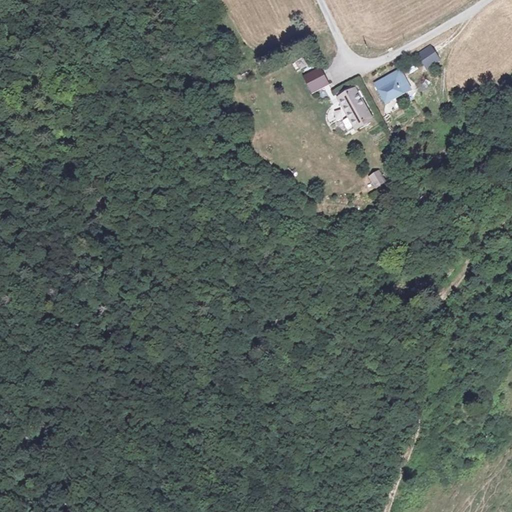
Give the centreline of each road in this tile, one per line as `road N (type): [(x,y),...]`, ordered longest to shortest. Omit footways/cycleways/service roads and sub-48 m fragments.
road 1 (track): [(386,511),(420,424),(431,334),(511,207)]
road 2 (residential): [(486,0),(365,65),(350,60),(320,0)]
